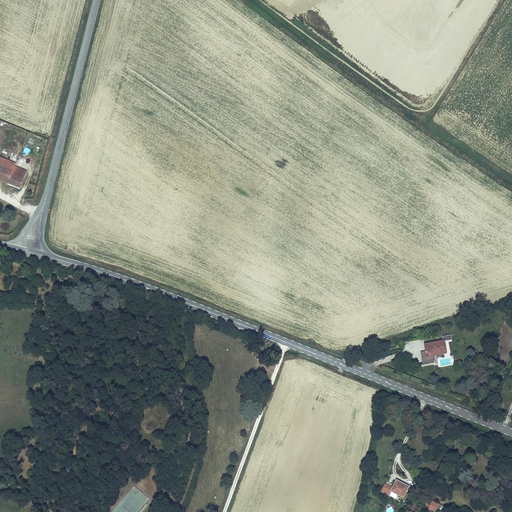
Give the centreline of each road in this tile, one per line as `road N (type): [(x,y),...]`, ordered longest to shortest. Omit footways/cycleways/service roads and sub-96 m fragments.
road 1 (primary): [(38,254),(139,285),(511,433)]
road 2 (tertiary): [(45,199),(96,0)]
